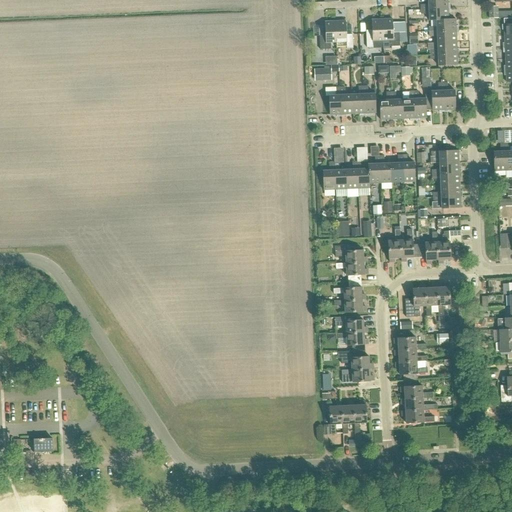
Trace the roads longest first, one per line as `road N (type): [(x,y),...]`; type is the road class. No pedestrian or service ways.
road 1 (unclassified): [(388,460),(210,470),(184,463),(54,270),(38,260),(0,260)]
road 2 (residential): [(388,460),(379,298),(408,274),(476,269)]
road 3 (residential): [(472,130),(328,141)]
road 4 (residential): [(472,130),(476,269)]
road 5 (unclassified): [(511,454),(388,460)]
road 6 (residential): [(476,0),(479,123)]
